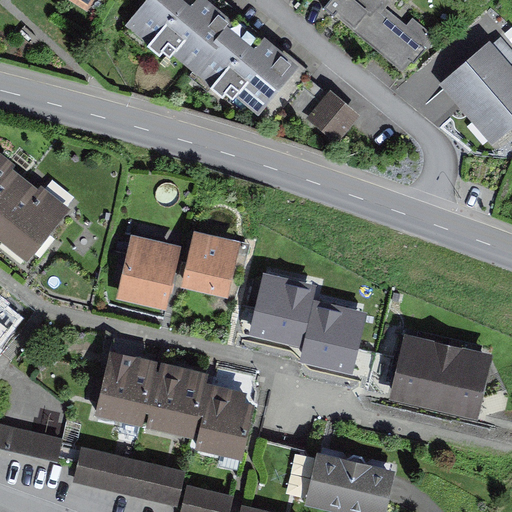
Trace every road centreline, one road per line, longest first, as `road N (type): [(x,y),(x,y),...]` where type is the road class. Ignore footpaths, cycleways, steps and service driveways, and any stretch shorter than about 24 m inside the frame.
road 1 (secondary): [(0,91),(416,216)]
road 2 (residential): [(416,216),(437,171),(437,150),(265,0)]
